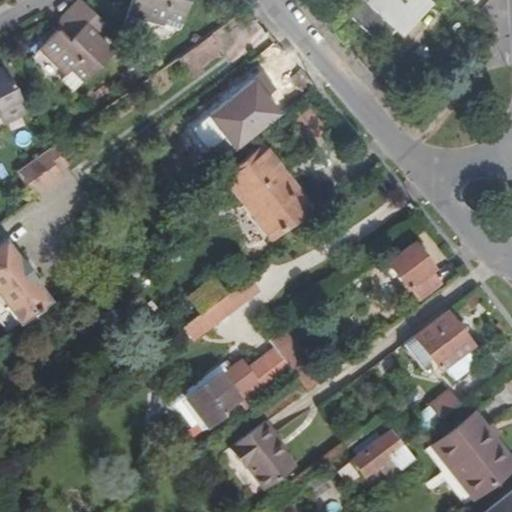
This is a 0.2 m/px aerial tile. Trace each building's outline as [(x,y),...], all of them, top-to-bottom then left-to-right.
[(130,0),(126,15),(162,27),(165,19),(181,23),(188,0),(130,0)] [(370,0),(367,4),(362,0),(361,0),(347,16),(380,49),(423,3),(420,0),(370,0)] [(92,39),(104,29),(79,3),(61,20),(69,28),(59,37),(55,33),(37,50),(63,78),(69,72),(81,85),(110,57),(92,39)] [(204,34),(172,57),(187,77),(197,70),(194,66),(216,50),(204,34)] [(0,114),(19,105),(5,75),(0,77),(0,114)] [(20,104),(19,105),(0,114),(0,121),(1,123),(24,112),(20,104)] [(303,111),(287,124),(305,145),(321,133),(303,111)] [(15,171),(33,197),(59,177),(53,169),(62,162),(50,145),(15,171)] [(270,239),(308,208),(259,148),(220,179),(270,239)] [(28,274),(19,263),(2,240),(0,240),(0,298),(18,323),(48,301),(28,274)] [(437,285),(428,272),(430,270),(411,244),(386,263),(405,288),(408,286),(418,299),(437,285)] [(24,259),(19,263),(28,274),(33,270),(24,259)] [(224,295),(214,282),(190,299),(200,313),(224,295)] [(224,295),(200,313),(182,326),(192,339),(243,300),(233,288),(224,295)] [(443,315),(400,347),(418,371),(430,362),(437,372),(441,368),(452,383),(473,370),(473,362),(465,351),(469,348),(443,315)] [(313,386),(275,336),(266,342),(274,353),(288,370),(292,376),(305,392),(313,386)] [(288,370),(274,353),(262,362),(275,379),(288,370)] [(270,387),(273,391),(292,376),(288,370),(275,379),(262,362),(259,360),(246,370),(240,364),(221,379),(218,376),(181,405),(200,430),(224,413),(222,410),(236,400),(235,397),(255,383),(262,392),(270,387)] [(447,392),(410,421),(420,434),(458,405),(447,392)] [(511,467),(511,456),(495,437),(488,428),(474,411),(434,445),(451,465),(448,468),(474,499),(511,467)] [(263,429),(266,426),(263,423),(228,450),(241,467),(244,466),(263,491),(293,467),(280,451),(263,429)] [(492,424),(488,428),(495,437),(500,433),(492,424)] [(263,429),(280,451),(283,448),(266,426),(263,429)] [(398,470),(411,461),(388,432),(350,461),(362,477),(388,457),(398,470)] [(317,474),(302,487),(312,499),(328,487),(317,474)] [(0,511),(7,511),(19,503),(8,489),(0,495),(0,511)]
